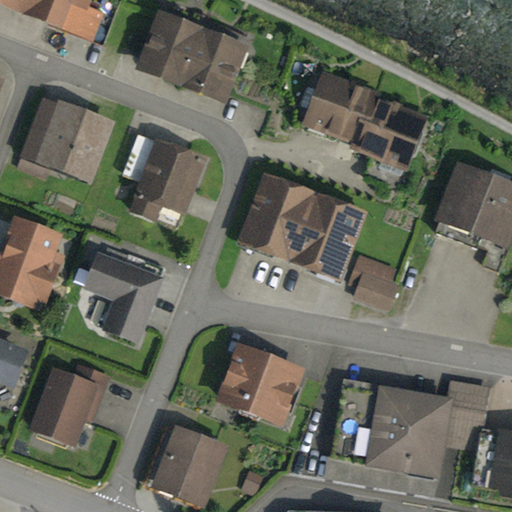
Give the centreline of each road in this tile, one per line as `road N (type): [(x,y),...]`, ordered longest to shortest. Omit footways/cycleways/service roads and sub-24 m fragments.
road 1 (residential): [(193,300),(233,184),(231,155),(212,133),(0,56)]
road 2 (residential): [(193,300),(511,363)]
road 3 (residential): [(112,511),(193,300)]
